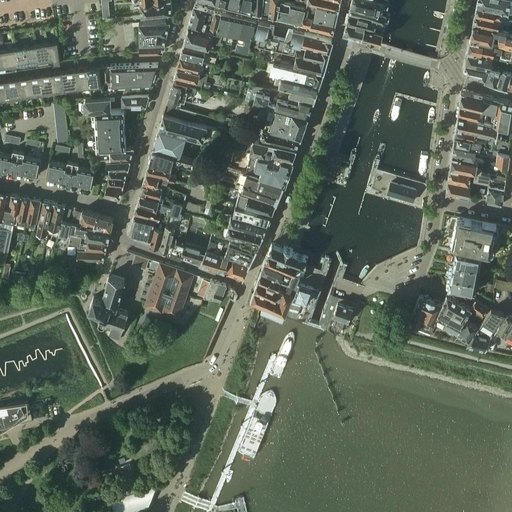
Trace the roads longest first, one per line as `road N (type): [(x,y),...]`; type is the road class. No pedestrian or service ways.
road 1 (residential): [(248,286),(343,42)]
road 2 (residential): [(185,0),(128,201),(119,207)]
road 3 (unclassified): [(109,410),(211,365),(248,286)]
road 4 (residential): [(248,286),(125,243),(119,207)]
road 5 (residential): [(452,69),(438,201)]
road 6 (residential): [(119,207),(0,183)]
